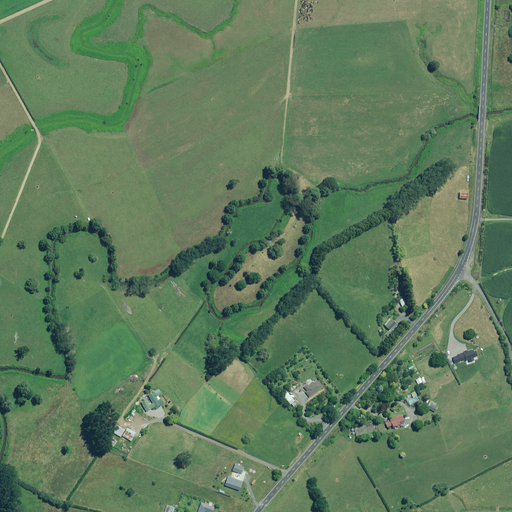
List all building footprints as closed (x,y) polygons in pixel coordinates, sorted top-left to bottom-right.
[(392,319),(390,317),(387,320),(388,321),(384,325),(385,326),(389,330),(396,324),(392,319)] [(307,391),(305,392),(309,397),(321,386),(317,381),(314,383),(313,382),(309,385),(308,384),(304,387),(307,391)] [(147,399),(141,403),(146,412),(153,407),(155,409),(160,407),(159,405),(163,403),(160,398),(158,400),(156,398),(161,395),(157,390),(147,395),(152,403),(149,404),(147,399)] [(294,407),(297,404),(294,401),(287,392),(283,396),(290,404),(291,404),(294,407)] [(434,406),(436,404),(430,401),(427,406),(428,407),(427,408),(434,412),(437,407),(434,406)] [(390,418),(390,421),(385,423),(386,427),(391,425),(392,428),(399,427),(399,423),(404,422),(403,415),(395,417),(390,418)] [(377,422),(354,428),(356,437),(379,431),(377,422)] [(124,430),(115,425),(111,432),(120,437),(124,430)] [(133,432),(127,428),(122,436),(129,440),(133,432)] [(113,447),(117,441),(112,438),(108,443),(113,447)] [(242,481),(227,476),(224,486),(239,491),(242,481)] [(212,511),(214,507),(201,502),(197,511),(205,511),(206,511),(212,511)]
